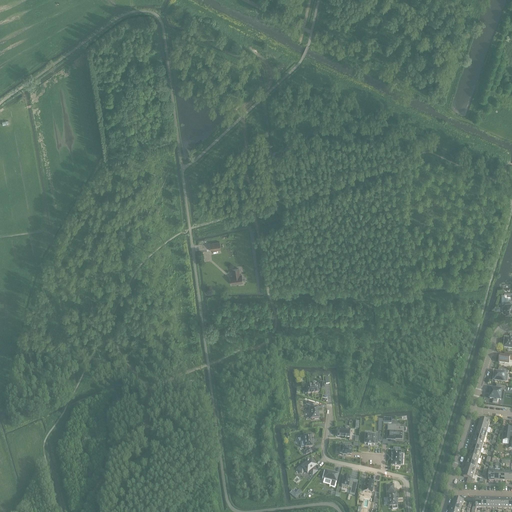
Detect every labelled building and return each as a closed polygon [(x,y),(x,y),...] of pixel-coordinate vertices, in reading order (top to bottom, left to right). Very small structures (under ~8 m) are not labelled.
[(210,244),(211,251),(221,250),(220,242),(210,244)] [(231,277),(232,285),(242,283),(241,275),(240,275),(239,269),(232,270),(233,276),(231,277)] [(506,313),(506,314),(511,313),(511,312),(511,300),(511,301),(511,300),(505,301),(505,307),(503,307),(503,311),(504,313),(506,313)] [(511,340),(510,340),(509,340),(505,339),(505,342),(504,342),(503,345),(504,346),(504,348),(508,349),(511,349),(511,340)] [(511,361),(511,354),(508,354),(508,357),(500,356),(499,363),(509,364),(510,361),(511,361)] [(509,370),(499,369),(498,373),(495,372),(494,381),(505,382),(506,374),(508,374),(509,370)] [(324,389),(324,382),(320,383),(320,385),(318,385),(306,386),(307,389),(305,389),(305,394),(307,393),(308,394),(311,394),(312,394),(314,393),(314,394),(315,394),(315,393),(319,393),(318,388),(321,388),(321,389),(324,389)] [(501,400),(502,391),(505,391),(506,387),(497,386),(496,389),(491,389),(490,399),(501,400)] [(314,419),(315,420),(318,419),(319,419),(319,414),(319,413),(318,412),(319,412),(319,411),(318,411),(318,408),(314,408),(314,407),(314,404),(307,402),(307,405),(310,406),(311,409),(310,409),(311,419),(314,419)] [(490,423),(492,423),(494,419),(486,418),(486,421),(480,419),(479,423),(480,423),(479,425),(488,428),(490,423)] [(388,426),(387,436),(393,436),(393,438),(393,439),(394,439),(395,439),(402,439),(402,433),(393,432),(393,426),(388,426)] [(503,440),(510,441),(509,449),(511,449),(511,439),(511,438),(511,428),(505,428),(503,440)] [(338,429),(338,437),(339,437),(341,437),(345,437),(345,438),(345,437),(347,438),(349,438),(350,430),(349,430),(349,429),(348,430),(346,429),(338,429)] [(487,433),(477,430),(476,433),(477,433),(476,435),(485,438),(487,433)] [(377,444),(378,437),(375,437),(375,436),(366,435),(365,444),(368,445),(371,446),(371,445),(374,445),(374,444),(377,444)] [(305,447),(305,448),(306,448),(306,451),(304,452),(306,455),(311,452),(310,449),(309,449),(309,448),(313,447),(313,443),(313,442),(312,440),(313,440),(312,440),(312,436),(304,436),(304,437),(301,437),(301,441),(300,441),(301,448),(305,447)] [(484,443),(474,440),(473,443),(474,444),(473,446),(482,448),(484,443)] [(341,447),(340,455),(343,455),(343,456),(347,456),(347,455),(350,455),(351,455),(351,452),(352,448),(351,448),(351,445),(344,444),(344,447),(341,447)] [(400,460),(401,452),(400,452),(400,449),(393,448),(393,451),(392,451),(392,452),(391,465),(392,466),(392,465),(400,466),(400,465),(403,465),(403,460),(400,460)] [(481,454),(471,451),(470,454),(471,454),(470,456),(479,459),(481,454)] [(306,462),(298,469),(299,470),(302,473),(305,471),(307,474),(310,472),(313,475),(317,471),(314,468),(316,466),(315,464),(311,460),(310,461),(308,463),(307,463),(306,462)] [(478,464),(468,461),(467,464),(467,466),(476,469),(478,464)] [(474,474),(465,471),(464,475),(464,477),(468,478),(467,483),(474,483),(475,480),(473,479),(474,474)] [(335,488),(338,475),(335,475),(333,475),(333,474),(332,474),(324,472),(322,479),(323,479),(324,479),(325,479),(328,480),(329,480),(331,481),(330,485),(330,486),(330,487),(329,486),(329,487),(335,488)] [(350,477),(344,476),(342,487),(348,489),(348,488),(352,488),(354,481),(353,481),(353,482),(350,482),(350,479),(349,479),(350,477)] [(361,487),(360,492),(363,493),(363,492),(372,493),(372,492),(373,493),(373,489),(372,488),(374,482),(365,480),(364,487),(361,487)] [(389,507),(392,507),(393,510),(397,509),(397,506),(397,502),(398,502),(397,501),(397,499),(397,498),(397,499),(396,494),(394,495),(394,492),(394,485),(387,486),(387,493),(391,492),(391,495),(388,495),(389,507)] [(464,501),(455,499),(453,504),(462,507),(464,501)] [(482,499),(477,499),(476,506),(474,505),(472,511),(473,511),(475,511),(477,508),(482,508),(482,499)] [(493,499),(482,499),(482,508),(493,509),(493,499)] [(504,500),(493,499),(493,509),(504,509),(504,500)]
